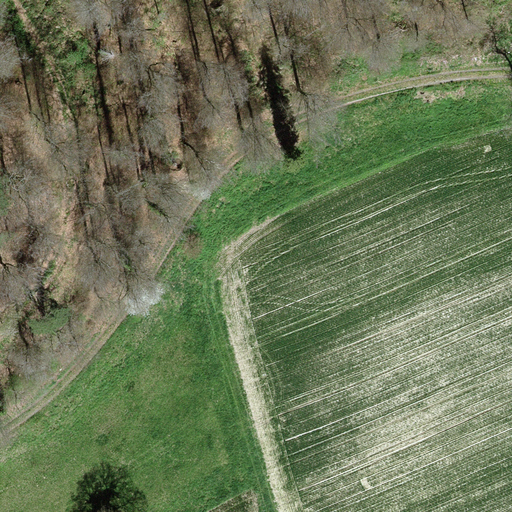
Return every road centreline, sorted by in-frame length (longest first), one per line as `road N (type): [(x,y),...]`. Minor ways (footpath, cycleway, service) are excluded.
road 1 (track): [(511,70),(419,80),(344,100),(234,157),(86,359),(0,432)]
road 2 (track): [(15,0),(61,91),(74,193),(52,266),(0,334)]
